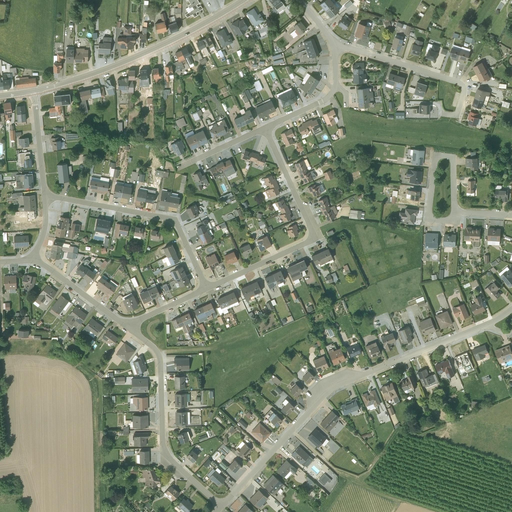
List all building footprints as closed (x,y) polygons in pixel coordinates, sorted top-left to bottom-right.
[(192,14),(194,17),(197,15),(195,13),(202,9),(200,6),(198,7),(196,5),(199,3),(197,0),(187,0),(190,4),(187,6),(190,11),(185,14),(187,17),(192,14)] [(269,0),(275,8),(272,10),(273,12),(269,15),(271,18),(285,7),(280,0),(269,0)] [(324,0),(319,4),(325,11),(336,2),(334,0),(324,0)] [(336,2),(325,11),(330,18),(339,10),(337,8),(339,6),(336,2)] [(295,10),(290,3),(286,6),(291,13),(295,10)] [(253,8),(246,13),(247,15),(246,15),(248,18),(248,17),(254,27),(264,20),(259,13),(257,14),(253,8)] [(167,21),(164,12),(160,14),(162,22),(154,24),(157,33),(167,31),(165,22),(167,21)] [(337,24),(345,30),(352,20),(345,15),(343,17),(342,16),(337,24)] [(171,17),(168,18),(168,24),(171,32),(178,30),(176,22),(175,22),(173,16),(171,17)] [(231,24),(238,36),(246,32),(245,30),(248,28),(243,19),(239,21),(238,19),(231,24)] [(300,21),(293,26),(299,35),(306,29),(300,21)] [(358,23),(354,35),(366,39),(371,23),(367,22),(366,25),(358,23)] [(411,27),(397,22),(396,25),(402,28),(405,29),(404,34),(408,35),(411,27)] [(126,37),(127,26),(123,26),(123,34),(120,34),(120,37),(117,37),(117,43),(119,43),(119,48),(126,48),(126,37)] [(126,48),(134,47),(133,42),(135,42),(135,34),(131,35),(131,27),(127,26),(126,37),(126,48)] [(223,29),(215,33),(222,47),(229,44),(232,42),(229,35),(227,36),(223,29)] [(214,46),(209,36),(202,40),(208,52),(215,48),(213,46),(214,46)] [(111,43),(111,37),(103,37),(102,43),(99,43),(98,53),(102,54),(102,53),(110,53),(111,43)] [(402,39),(394,37),(391,47),(399,49),(402,39)] [(316,46),(313,38),(303,42),(306,50),(316,46)] [(198,41),(195,42),(199,50),(202,49),(205,55),(209,53),(208,52),(202,40),(201,39),(200,40),(200,41),(198,41)] [(409,53),(418,56),(420,47),(421,47),(422,42),(415,39),(414,44),(412,43),(409,53)] [(425,58),(434,61),(439,46),(432,44),(432,45),(428,43),(425,51),(427,52),(425,58)] [(461,47),(453,44),(452,47),(449,55),(452,56),(451,59),(457,61),(461,47)] [(306,50),(309,58),(319,54),(316,46),(306,50)] [(457,61),(463,63),(464,60),(467,61),(470,53),(469,53),(470,49),(462,46),(457,61)] [(193,66),(193,65),(192,63),(193,63),(189,56),(191,55),(189,50),(188,50),(186,47),(181,50),(189,68),(193,66)] [(84,48),(73,48),(73,62),(88,62),(88,50),(84,50),(84,48)] [(189,68),(181,50),(179,51),(174,53),(178,61),(173,64),(177,74),(181,72),(180,70),(184,68),(183,65),(184,65),(186,69),(189,68)] [(202,59),(199,52),(196,54),(202,66),(205,65),(204,64),(207,62),(205,58),(202,59)] [(63,58),(63,53),(56,53),(57,56),(53,56),(53,71),(60,71),(60,67),(61,67),(61,58),(63,58)] [(473,67),(476,74),(486,69),(484,66),(485,65),(483,61),(473,67)] [(352,70),(353,74),(363,73),(363,69),(363,63),(356,63),(356,65),(352,65),(352,68),(352,70)] [(164,72),(166,81),(170,81),(170,82),(173,81),(172,78),(173,78),(171,65),(165,66),(165,72),(164,72)] [(271,66),(261,71),(263,74),(273,69),(271,66)] [(297,67),(295,70),(303,75),(306,69),(300,66),(299,68),(297,67)] [(158,68),(152,68),(153,78),(155,78),(155,82),(159,82),(159,78),(160,78),(160,73),(158,73),(158,68)] [(476,74),(480,82),(484,80),(485,81),(490,78),(493,77),(488,68),(476,74)] [(147,82),(146,69),(139,70),(140,79),(139,79),(140,87),(140,90),(139,91),(139,98),(146,98),(145,93),(146,93),(145,87),(145,82),(147,82)] [(319,81),(310,75),(309,75),(307,73),(303,80),(305,82),(314,88),(319,81)] [(353,74),(353,78),(353,83),(366,82),(366,78),(365,78),(365,73),(353,74)] [(393,86),(397,75),(389,73),(386,83),(383,82),(381,87),(386,89),(385,90),(390,91),(391,88),(392,89),(393,86)] [(6,74),(2,74),(2,77),(3,89),(13,88),(12,79),(11,74),(10,74),(6,74)] [(404,77),(397,75),(393,86),(392,89),(400,91),(401,91),(404,81),(403,81),(404,77)] [(15,78),(16,88),(24,87),(23,77),(15,78)] [(118,84),(118,89),(122,89),(121,93),(128,93),(128,77),(124,77),(124,79),(121,79),(121,80),(117,80),(117,84),(118,84)] [(39,82),(38,78),(30,78),(31,86),(36,86),(36,82),(39,82)] [(111,79),(107,80),(107,81),(105,81),(106,85),(105,86),(106,90),(107,90),(109,96),(114,94),(114,87),(111,79)] [(262,89),(258,80),(253,83),(257,91),(262,89)] [(300,83),(298,87),(310,94),(314,88),(305,82),(303,85),(300,83)] [(426,85),(417,82),(415,89),(409,87),(407,91),(413,93),(413,94),(422,97),(426,85)] [(360,86),(356,87),(356,93),(357,93),(357,98),(373,97),(372,92),(371,92),(371,87),(360,88),(360,86)] [(85,100),(101,96),(99,87),(79,92),(81,100),(78,100),(79,114),(87,112),(85,100)] [(297,100),(292,90),(291,90),(290,88),(283,91),(289,104),(297,100)] [(474,97),(487,101),(489,96),(490,92),(477,88),(474,97)] [(276,97),(281,107),(289,104),(283,91),(276,94),(277,97),(276,97)] [(62,105),(71,104),(70,94),(61,95),(62,105)] [(56,115),(61,114),(60,105),(62,105),(61,95),(54,96),(55,108),(49,109),(50,118),(56,118),(56,115)] [(371,102),(373,102),(373,97),(358,98),(358,103),(358,107),(372,106),(371,102)] [(474,97),(472,105),(481,108),(484,108),(485,105),(486,105),(487,101),(474,97)] [(268,114),(276,110),(271,100),(270,101),(269,99),(262,102),(268,114)] [(12,113),(10,102),(3,103),(5,114),(4,114),(4,122),(6,122),(6,120),(10,119),(9,114),(11,113),(12,113)] [(268,114),(262,102),(255,106),(256,107),(255,108),(259,118),(268,114)] [(25,121),(24,105),(16,106),(17,114),(16,114),(17,122),(25,121)] [(418,105),(419,113),(429,113),(429,105),(418,105)] [(195,122),(201,120),(200,115),(203,114),(201,109),(192,112),(195,122)] [(243,109),(240,110),(246,124),(254,120),(249,109),(244,111),(243,109)] [(333,110),(322,115),(328,126),(335,123),(337,122),(338,120),(333,110)] [(478,114),(470,112),(468,119),(469,119),(468,123),(468,126),(472,127),(473,127),(473,125),(476,126),(478,118),(477,117),(478,114)] [(233,119),(237,128),(246,124),(242,115),(233,119)] [(184,116),(176,120),(179,128),(187,124),(184,116)] [(224,119),(215,123),(221,135),(226,132),(226,131),(229,130),(224,119)] [(311,119),(306,122),(310,130),(312,129),(314,134),(321,132),(319,127),(316,119),(312,120),(311,119)] [(310,130),(306,122),(301,124),(302,125),(298,127),(301,135),(302,135),(303,137),(306,136),(305,134),(309,133),(308,130),(310,130)] [(213,139),(221,135),(215,123),(208,127),(207,126),(207,127),(209,130),(213,139)] [(297,134),(294,129),(292,131),(291,129),(280,134),(286,146),(293,142),(291,137),(294,136),(294,135),(297,134)] [(186,137),(185,137),(191,149),(199,145),(194,134),(193,130),(185,134),(186,137)] [(208,141),(203,130),(194,134),(199,145),(208,141)] [(21,147),(29,146),(28,137),(18,139),(19,145),(21,145),(21,147)] [(58,138),(50,138),(51,145),(52,145),(53,149),(61,148),(64,148),(64,142),(60,142),(60,140),(58,140),(58,138)] [(181,139),(170,145),(174,153),(176,152),(177,155),(184,152),(183,148),(185,147),(181,139)] [(412,150),(410,149),(409,155),(412,155),(411,163),(422,164),(423,151),(413,149),(412,150)] [(244,151),(242,159),(245,160),(249,161),(249,160),(252,161),(255,153),(252,152),(251,153),(244,151)] [(30,152),(19,153),(20,164),(23,164),(24,168),(28,168),(28,167),(32,167),(31,158),(29,159),(29,155),(30,155),(30,152)] [(258,155),(255,153),(252,161),(255,162),(255,163),(258,164),(258,165),(262,166),(265,158),(258,156),(258,155)] [(477,158),(466,158),(466,163),(466,164),(468,164),(468,165),(469,166),(471,166),(471,170),(478,169),(478,167),(480,167),(480,159),(477,159),(477,158)] [(222,162),(219,163),(223,172),(233,168),(229,159),(223,163),(222,162)] [(309,165),(306,159),(295,164),(298,170),(297,171),(299,174),(306,171),(305,168),(309,165)] [(59,182),(68,181),(67,174),(72,173),(71,166),(67,166),(67,163),(57,164),(59,182)] [(209,169),(213,177),(223,172),(219,163),(215,165),(216,166),(209,169)] [(132,171),(130,179),(136,180),(139,166),(137,166),(136,172),(132,171)] [(407,169),(406,175),(404,175),(404,179),(409,179),(409,182),(421,183),(422,171),(413,170),(413,167),(408,167),(407,169)] [(327,179),(333,177),(331,169),(324,172),(327,179)] [(306,171),(299,174),(301,179),(302,179),(304,183),(316,177),(316,176),(315,174),(314,174),(312,170),(309,171),(310,172),(307,173),(306,171)] [(194,176),(192,177),(198,190),(202,189),(201,185),(204,183),(205,186),(209,184),(204,174),(201,176),(199,171),(193,174),(194,176)] [(143,182),(144,175),(139,174),(139,176),(137,176),(136,180),(138,180),(138,181),(143,182)] [(271,175),(261,180),(260,181),(262,184),(263,184),(265,184),(266,186),(268,185),(269,187),(277,183),(274,178),(273,178),(271,175)] [(91,180),(90,180),(88,188),(92,189),(91,191),(97,192),(100,178),(91,177),(91,180)] [(97,192),(104,194),(104,191),(107,191),(108,183),(109,179),(100,177),(100,178),(97,192)] [(466,192),(474,192),(474,184),(475,184),(475,180),(475,177),(470,177),(470,180),(468,180),(468,188),(466,188),(466,192)] [(33,180),(16,181),(16,188),(33,187),(33,180)] [(115,184),(112,195),(121,197),(123,183),(116,181),(115,184)] [(132,184),(123,183),(121,197),(129,198),(131,187),(132,184)] [(279,188),(277,183),(269,187),(270,189),(264,191),(264,192),(262,193),(266,199),(279,193),(278,189),(279,188)] [(315,184),(307,188),(309,193),(311,193),(313,196),(324,191),(321,184),(318,186),(318,185),(316,186),(315,184)] [(501,189),(501,185),(495,185),(495,198),(502,198),(502,201),(507,201),(508,189),(501,189)] [(144,201),(147,189),(140,187),(138,190),(137,190),(137,191),(136,191),(136,193),(137,193),(135,200),(144,201)] [(155,191),(147,189),(144,201),(153,203),(155,195),(154,194),(155,191)] [(168,206),(171,192),(166,191),(167,190),(162,189),(162,190),(161,190),(159,204),(168,206)] [(410,191),(406,190),(405,194),(406,194),(406,198),(409,199),(418,200),(419,191),(410,190),(410,191)] [(397,197),(397,191),(392,191),(392,197),(390,197),(389,201),(391,202),(391,203),(395,204),(396,197),(397,197)] [(177,194),(171,193),(168,206),(177,208),(179,197),(177,196),(177,194)] [(36,210),(35,195),(23,196),(24,207),(19,207),(19,211),(36,210)] [(328,200),(326,197),(318,201),(321,207),(320,207),(322,211),(329,207),(328,204),(329,204),(327,201),(328,200)] [(283,199),(272,204),(273,207),(274,207),(275,210),(279,209),(280,212),(288,208),(287,205),(286,205),(283,199)] [(186,209),(190,218),(198,215),(197,211),(198,210),(195,204),(186,209)] [(334,205),(322,211),(323,214),(324,214),(327,220),(328,220),(330,223),(332,222),(331,219),(335,217),(334,214),(337,213),(334,205)] [(291,214),(288,208),(280,212),(281,214),(279,215),(281,218),(283,222),(291,218),(289,214),(291,214)] [(399,212),(398,218),(403,219),(403,223),(413,224),(414,215),(416,215),(417,210),(405,209),(404,212),(399,212)] [(27,219),(36,218),(36,210),(14,212),(14,215),(15,215),(15,216),(16,216),(16,215),(17,217),(20,217),(20,218),(27,217),(27,219)] [(349,210),(348,218),(363,220),(364,212),(361,212),(361,211),(349,210)] [(68,222),(69,218),(65,217),(65,219),(63,219),(63,218),(63,217),(60,216),(59,220),(58,222),(57,227),(68,229),(69,223),(68,222)] [(110,221),(96,218),(94,230),(108,233),(110,221)] [(196,229),(198,234),(211,228),(209,222),(208,223),(206,219),(201,222),(195,225),(197,228),(196,229)] [(261,220),(256,220),(260,228),(265,226),(262,220),(261,221),(261,220)] [(80,225),(72,223),(70,230),(79,231),(80,225)] [(116,223),(113,237),(118,238),(118,233),(127,234),(128,225),(116,223)] [(289,234),(290,237),(298,234),(296,230),(298,229),(296,224),(287,227),(288,229),(286,230),(288,234),(289,234)] [(134,235),(133,238),(140,239),(141,236),(142,236),(142,235),(145,236),(146,227),(142,227),(142,228),(141,228),(135,226),(133,235),(134,235)] [(57,227),(55,235),(73,238),(74,231),(57,227)] [(479,241),(480,229),(471,228),(471,227),(466,227),(465,227),(464,240),(466,241),(466,243),(471,244),(471,241),(479,241)] [(500,241),(500,228),(488,228),(487,240),(488,241),(487,244),(499,245),(499,241),(500,241)] [(162,239),(163,231),(156,229),(156,230),(152,229),(150,238),(158,240),(158,238),(162,239)] [(210,235),(212,234),(210,229),(198,234),(200,238),(198,239),(201,245),(212,240),(211,236),(210,237),(209,237),(209,236),(210,236),(210,235)] [(438,234),(426,233),(425,249),(430,249),(430,247),(437,248),(438,236),(438,235),(438,234)] [(444,233),(443,246),(455,246),(456,234),(444,233)] [(258,246),(260,251),(271,246),(266,235),(256,240),(258,245),(258,246)] [(28,246),(28,236),(14,236),(15,247),(19,247),(19,248),(23,247),(23,246),(28,246)] [(52,248),(77,254),(78,248),(69,246),(70,244),(54,241),(52,248)] [(252,251),(249,243),(239,248),(243,257),(247,255),(246,254),(252,251)] [(176,252),(172,244),(163,248),(167,257),(176,252)] [(52,248),(51,257),(58,259),(59,258),(62,259),(63,251),(52,248)] [(328,249),(320,252),(325,264),(329,262),(329,263),(333,261),(332,259),(328,249)] [(67,252),(66,258),(72,259),(79,261),(81,256),(78,256),(79,254),(77,254),(64,251),(64,252),(67,252)] [(233,251),(224,255),(226,261),(226,262),(227,264),(231,262),(231,263),(237,261),(237,259),(233,251)] [(179,260),(176,252),(167,257),(164,258),(168,266),(179,260)] [(319,252),(311,256),(315,264),(319,263),(320,264),(324,262),(319,252)] [(214,253),(205,258),(211,269),(214,268),(214,266),(219,264),(214,253)] [(81,264),(75,271),(82,276),(89,268),(90,266),(87,264),(90,261),(87,259),(83,260),(81,263),(81,264)] [(303,259),(296,263),(302,276),(306,274),(303,269),(307,268),(303,259)] [(302,276),(296,263),(287,267),(295,284),(299,282),(298,278),(302,276)] [(350,272),(347,265),(343,266),(344,269),(342,270),(343,272),(342,273),(344,275),(350,272)] [(176,279),(185,274),(182,266),(172,271),(176,279)] [(509,269),(507,267),(503,270),(504,272),(499,276),(509,288),(511,285),(511,272),(509,269)] [(82,276),(89,282),(96,274),(95,273),(97,270),(95,268),(92,271),(89,268),(82,276)] [(285,280),(280,270),(272,274),(277,283),(285,280)] [(27,274),(27,275),(24,274),(22,283),(25,283),(23,289),(26,290),(25,293),(28,293),(29,291),(32,291),(36,277),(27,274)] [(189,282),(185,274),(176,279),(174,279),(178,287),(189,282)] [(264,277),(269,289),(275,286),(274,283),(276,282),(272,274),(264,277)] [(4,289),(16,288),(16,275),(4,276),(4,289)] [(101,277),(101,276),(96,283),(98,285),(97,288),(102,291),(109,282),(106,280),(108,278),(103,275),(101,277)] [(470,282),(472,288),(478,285),(476,279),(470,282)] [(102,291),(107,295),(108,293),(111,294),(117,285),(110,280),(102,291)] [(257,293),(261,291),(257,281),(256,281),(248,284),(254,297),(258,295),(257,293)] [(146,288),(152,299),(160,295),(157,289),(160,288),(157,282),(154,283),(150,285),(151,286),(146,288)] [(169,282),(166,284),(166,283),(162,285),(165,292),(169,290),(168,288),(170,286),(169,282)] [(494,282),(491,284),(491,283),(484,289),(494,301),(501,295),(497,290),(499,288),(494,282)] [(128,283),(122,285),(126,294),(131,291),(128,283)] [(49,302),(57,291),(47,284),(36,297),(37,298),(34,301),(35,301),(33,303),(37,307),(42,302),(43,303),(43,302),(46,304),(48,301),(49,302)] [(254,297),(248,284),(240,288),(246,301),(254,298),(254,297)] [(147,290),(139,293),(144,303),(152,299),(147,290)] [(225,295),(230,307),(238,303),(237,301),(238,300),(233,291),(225,295)] [(131,293),(122,297),(127,308),(128,310),(132,308),(137,306),(131,293)] [(65,310),(70,303),(68,301),(69,301),(61,295),(51,308),(59,314),(60,314),(64,309),(65,310)] [(225,295),(216,299),(221,308),(224,314),(228,312),(227,309),(230,307),(225,295)] [(470,305),(474,315),(485,310),(484,307),(487,306),(485,300),(482,301),(480,295),(474,298),(475,303),(470,305)] [(416,299),(419,306),(426,303),(423,296),(416,299)] [(210,302),(202,306),(208,318),(209,320),(213,318),(215,317),(216,315),(214,311),(210,302)] [(464,303),(452,308),(456,317),(459,316),(461,320),(469,316),(464,303)] [(63,322),(70,327),(71,325),(72,325),(74,321),(73,320),(74,319),(80,324),(87,314),(75,306),(65,320),(63,322)] [(200,322),(208,318),(202,306),(194,310),(198,318),(200,322)] [(441,328),(453,323),(447,310),(435,315),(441,328)] [(189,312),(188,312),(181,316),(189,336),(193,334),(191,330),(194,329),(192,325),(193,324),(193,323),(192,321),(193,321),(189,312)] [(191,341),(189,336),(181,316),(171,321),(176,331),(183,328),(188,341),(191,341)] [(436,330),(431,317),(419,322),(424,335),(436,330)] [(91,318),(82,330),(87,334),(88,333),(93,337),(95,335),(96,335),(103,326),(91,318)] [(198,325),(205,340),(207,339),(204,331),(205,331),(202,323),(198,325)] [(409,326),(398,330),(403,344),(412,340),(410,335),(412,334),(409,326)] [(118,338),(107,330),(101,338),(112,345),(113,345),(114,346),(116,343),(115,342),(118,338)] [(380,336),(386,351),(392,348),(391,345),(392,344),(392,343),(396,341),(392,332),(383,336),(383,335),(380,336)] [(115,354),(126,362),(135,350),(124,342),(115,354)] [(372,357),(380,353),(377,345),(375,342),(365,346),(369,357),(372,356),(372,357)] [(362,353),(358,343),(346,348),(350,358),(362,353)] [(488,352),(485,344),(472,349),(476,360),(485,357),(484,354),(488,352)] [(511,358),(511,351),(509,345),(495,350),(500,363),(511,358)] [(333,365),(345,360),(340,348),(333,350),(332,348),(327,351),(333,365)] [(465,371),(466,371),(474,368),(472,363),(467,351),(453,357),(458,369),(459,368),(461,373),(465,371)] [(134,374),(134,375),(147,370),(142,355),(137,357),(138,360),(132,362),(130,363),(134,374)] [(312,360),(317,372),(322,370),(321,368),(328,365),(323,356),(312,360)] [(189,358),(174,358),(174,363),(176,363),(177,370),(189,370),(189,358)] [(448,359),(435,364),(439,373),(445,370),(448,377),(455,374),(448,359)] [(426,368),(417,372),(423,385),(435,380),(432,374),(429,375),(426,368)] [(314,376),(308,371),(302,377),(308,383),(314,376)] [(407,378),(400,381),(404,390),(405,391),(406,392),(407,392),(408,392),(409,391),(409,389),(409,388),(411,387),(412,388),(417,386),(412,374),(407,376),(407,378)] [(174,376),(174,388),(184,388),(184,376),(174,376)] [(266,376),(263,380),(267,383),(268,382),(272,385),(274,383),(266,376)] [(281,382),(275,376),(271,380),(277,386),(281,382)] [(147,378),(131,379),(132,392),(148,392),(147,378)] [(398,396),(392,382),(381,387),(387,400),(398,396)] [(302,390),(296,383),(289,390),(296,396),(302,390)] [(366,392),(361,395),(365,406),(366,406),(367,409),(374,406),(374,407),(380,404),(374,389),(369,391),(370,394),(367,395),(366,392)] [(174,394),(175,406),(187,406),(188,406),(188,401),(189,401),(189,394),(187,394),(187,393),(174,394)] [(136,410),(148,409),(147,397),(132,397),(132,398),(130,398),(130,403),(133,403),(136,406),(136,410)] [(344,415),(359,408),(357,404),(359,403),(356,397),(350,400),(351,401),(347,402),(344,403),(344,404),(340,405),(344,415)] [(287,401),(285,399),(282,403),(285,405),(282,408),(283,408),(280,411),(285,415),(288,413),(289,414),(295,407),(293,406),(294,406),(288,400),(287,401)] [(339,417),(331,410),(319,423),(329,431),(337,422),(335,421),(339,417)] [(175,412),(175,424),(187,424),(190,424),(189,412),(187,412),(187,411),(175,412)] [(282,420),(276,414),(276,415),(273,413),(268,418),(270,421),(277,427),(282,420)] [(132,415),(132,428),(148,427),(148,415),(132,415)] [(244,429),(247,425),(240,419),(237,423),(244,429)] [(250,432),(262,442),(271,433),(259,422),(250,432)] [(315,428),(307,437),(317,447),(321,443),(324,446),(328,441),(326,438),(315,428)] [(177,434),(180,443),(189,440),(188,439),(190,439),(188,431),(186,432),(185,431),(177,434)] [(133,433),(134,446),(146,445),(146,438),(148,438),(148,433),(133,433)] [(231,451),(233,452),(235,450),(245,459),(248,456),(246,455),(251,449),(245,443),(244,443),(242,441),(237,447),(237,448),(235,450),(233,449),(231,451)] [(220,450),(225,456),(228,453),(227,453),(230,450),(223,443),(219,448),(220,449),(220,450)] [(299,446),(291,454),(304,466),(305,465),(306,467),(313,459),(299,446)] [(198,456),(192,450),(186,456),(192,462),(198,456)] [(139,463),(149,463),(149,451),(139,451),(139,455),(136,455),(137,464),(139,463)] [(210,457),(214,461),(215,461),(214,460),(220,455),(219,453),(217,451),(216,451),(210,457)] [(211,461),(208,459),(203,465),(206,467),(211,461)] [(241,465),(234,459),(228,466),(235,472),(241,465)] [(286,459),(276,470),(283,477),(284,477),(286,479),(292,472),(293,474),(297,470),(286,459)] [(227,467),(221,462),(219,465),(225,470),(227,467)] [(225,479),(213,468),(207,475),(219,486),(225,479)] [(146,469),(139,469),(143,478),(144,477),(145,480),(145,485),(155,487),(156,483),(159,484),(160,477),(156,476),(155,475),(156,474),(156,473),(155,473),(153,469),(150,470),(150,469),(147,470),(146,469)] [(324,473),(318,480),(323,485),(327,481),(329,482),(331,480),(324,473)] [(283,484),(272,474),(263,485),(273,495),(274,495),(283,484)] [(307,476),(305,478),(308,481),(307,482),(310,485),(311,484),(313,486),(315,484),(307,476)] [(171,486),(165,492),(168,495),(167,496),(169,497),(170,497),(173,500),(179,493),(174,488),(173,488),(171,486)] [(268,498),(258,489),(249,499),(258,508),(259,508),(261,510),(264,506),(262,504),(268,498)] [(175,506),(179,510),(180,509),(183,511),(186,511),(193,505),(186,499),(185,500),(183,498),(175,506)] [(238,498),(230,506),(235,511),(243,503),(238,498)]
